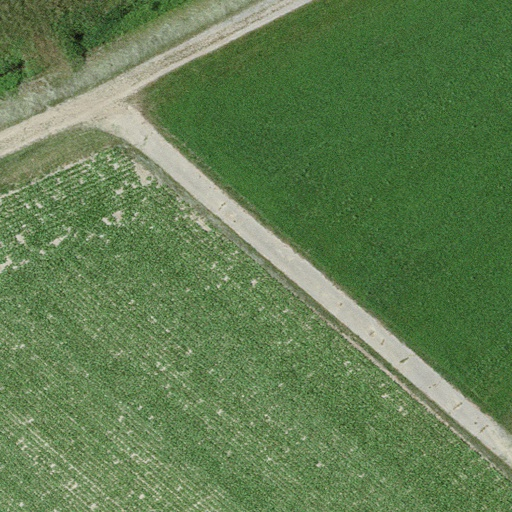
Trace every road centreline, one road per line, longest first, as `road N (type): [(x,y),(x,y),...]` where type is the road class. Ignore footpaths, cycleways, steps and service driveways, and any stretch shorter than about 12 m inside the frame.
road 1 (track): [(91,98),(511,458)]
road 2 (track): [(0,142),(307,0)]
